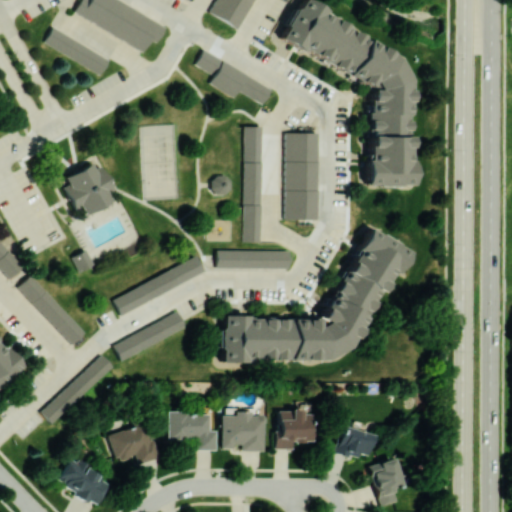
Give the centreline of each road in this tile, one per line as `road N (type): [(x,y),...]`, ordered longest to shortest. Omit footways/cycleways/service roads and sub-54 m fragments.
road 1 (secondary): [(464,0),(463,511)]
road 2 (secondary): [(490,511),(491,0)]
road 3 (residential): [(144,511),(177,491),(204,486),(276,489),(319,508)]
